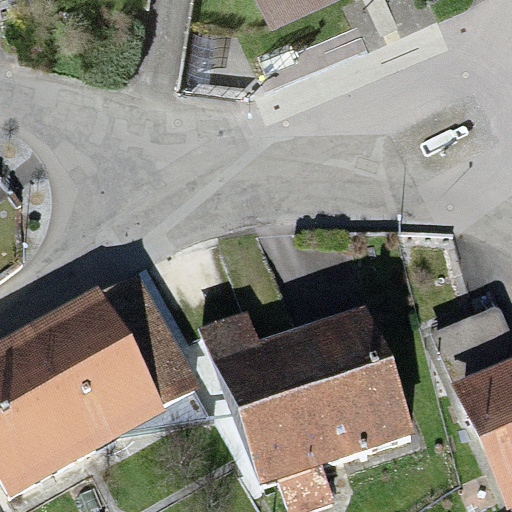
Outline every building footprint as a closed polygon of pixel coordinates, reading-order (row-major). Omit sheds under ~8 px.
[(260,0),(272,28),(335,0),(260,0)] [(216,38),(194,35),(188,79),(210,82),(216,38)] [(289,47),(259,57),(265,74),(295,63),(289,47)] [(135,295),(0,374),(0,475),(18,507),(168,419),(131,357),(161,339),(135,295)] [(511,313),(455,338),(511,471),(511,313)] [(232,348),(195,359),(241,509),(396,461),(357,335),(240,371),(232,348)]
